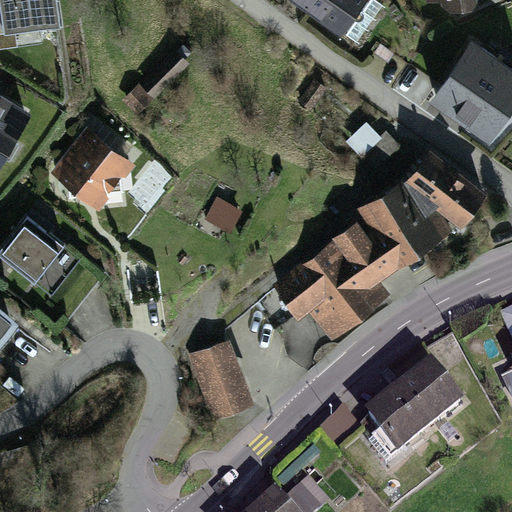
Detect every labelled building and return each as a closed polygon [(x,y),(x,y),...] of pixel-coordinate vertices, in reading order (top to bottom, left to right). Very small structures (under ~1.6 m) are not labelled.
[(0,0),(0,30),(0,32),(56,24),(52,0),(0,0)] [(368,0),(296,0),(345,34),(368,0)] [(511,71),(467,42),(442,80),(498,116),(511,94),(511,71)] [(177,48),(144,80),(157,93),(190,61),(177,48)] [(332,94),(317,83),(302,103),(316,114),(332,94)] [(137,85),(121,99),(135,115),(151,101),(137,85)] [(0,94),(0,159),(28,111),(0,94)] [(84,126),(49,173),(97,209),(133,163),(84,126)] [(360,222),(276,282),(298,313),(310,304),(330,332),(385,293),(374,278),(472,207),(483,193),(429,153),(410,174),(354,214),(360,222)] [(241,213),(213,200),(203,222),(231,235),(241,213)] [(21,215),(0,242),(0,252),(37,280),(62,246),(21,215)] [(511,340),(511,312),(502,316),(511,340)] [(0,313),(0,344),(16,327),(0,313)] [(225,342),(192,353),(214,417),(247,405),(225,342)] [(371,418),(406,457),(464,407),(429,367),(371,418)]
